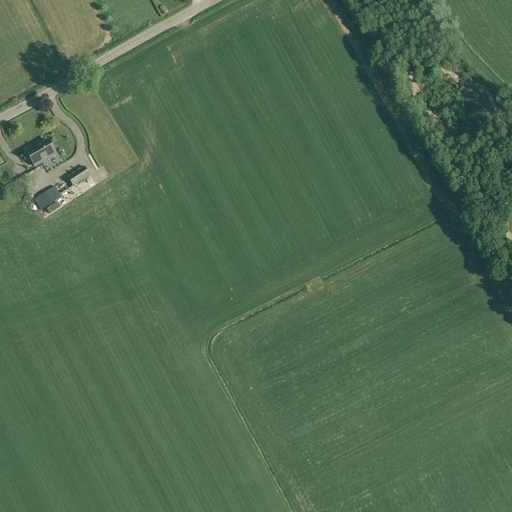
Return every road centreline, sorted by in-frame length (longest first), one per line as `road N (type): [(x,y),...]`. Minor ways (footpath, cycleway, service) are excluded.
road 1 (track): [(511,301),(456,207),(431,184),(328,0)]
road 2 (unclassified): [(0,119),(215,0)]
